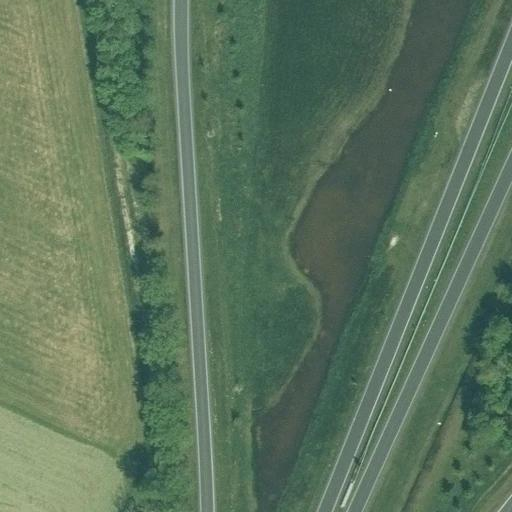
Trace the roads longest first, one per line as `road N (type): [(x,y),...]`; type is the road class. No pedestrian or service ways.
road 1 (trunk): [(178,0),(205,511)]
road 2 (trunk): [(511,38),(323,511)]
road 3 (trunk): [(353,511),(511,161)]
